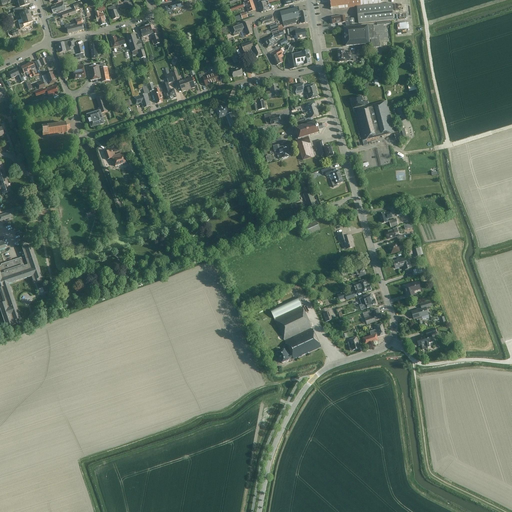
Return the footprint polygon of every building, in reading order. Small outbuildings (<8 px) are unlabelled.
[(14,12),(16,12),(23,10),(22,7),(29,5),(27,0),(24,0),(18,2),(20,7),(13,9),(14,12)] [(246,0),(244,1),(248,13),(256,10),(252,0),(246,0)] [(279,0),(259,0),(260,2),(258,2),(261,13),(272,10),(270,4),(280,1),(279,0)] [(381,5),(380,0),(329,0),(331,10),(357,7),(381,5)] [(183,7),(182,2),(168,5),(163,6),(165,17),(171,15),(173,15),(172,9),(183,7)] [(59,12),(59,13),(63,11),(66,10),(63,3),(55,6),(56,7),(52,8),(54,14),(59,12)] [(392,4),(381,5),(357,7),(359,23),(386,21),(391,20),(394,20),(392,4)] [(117,10),(115,6),(108,8),(110,15),(112,15),(113,20),(119,18),(117,10)] [(300,13),(299,7),(280,12),(283,22),(284,27),(296,24),(296,22),(297,22),(297,21),(298,21),(299,24),(302,24),(308,23),(306,11),(300,13)] [(27,11),(27,8),(23,10),(16,12),(17,15),(20,14),(21,19),(31,16),(29,11),(27,11)] [(104,14),(100,15),(99,12),(95,13),(96,16),(98,22),(100,21),(101,26),(105,24),(104,20),(106,20),(104,14)] [(248,17),(246,12),(241,14),(241,16),(239,16),(237,18),(238,21),(248,17)] [(275,22),(273,15),(264,18),(265,19),(261,20),(262,25),(268,24),(275,22)] [(20,29),(31,26),(30,23),(33,22),(31,16),(21,19),(23,23),(19,24),(20,29)] [(345,19),(345,16),(341,16),(332,18),(333,24),(338,23),(338,24),(342,24),(342,23),(346,22),(346,26),(354,25),(354,18),(345,19)] [(84,30),(82,19),(76,20),(77,24),(66,27),(68,34),(84,30)] [(249,22),(243,24),(242,21),(230,25),(234,36),(239,34),(239,33),(243,32),(245,37),(253,34),(249,22)] [(146,27),(140,29),(142,34),(143,37),(147,36),(153,34),(150,24),(145,26),(146,27)] [(374,33),(373,25),(360,27),(360,26),(344,28),(346,46),(369,44),(371,44),(372,48),(380,47),(379,40),(379,35),(376,35),(376,33),(374,33)] [(298,31),(297,27),(290,28),(291,37),(296,36),(297,39),(306,37),(305,29),(298,31)] [(274,45),(274,46),(277,44),(275,38),(280,36),(279,32),(273,35),(270,36),(271,37),(264,40),(268,48),(274,45)] [(155,45),(161,43),(158,34),(152,36),(154,40),(152,41),(154,45),(155,45)] [(135,35),(128,37),(132,52),(135,51),(139,50),(140,53),(141,58),(146,57),(143,47),(142,48),(140,42),(137,42),(135,35)] [(124,38),(117,40),(116,36),(110,37),(112,43),(111,44),(113,48),(126,44),(124,38)] [(58,44),(60,53),(71,50),(70,48),(75,46),(73,41),(69,42),(58,44)] [(99,55),(98,42),(89,43),(90,50),(91,50),(91,53),(92,59),(98,58),(97,55),(99,55)] [(258,45),(253,47),(251,42),(242,46),(244,53),(251,50),(252,53),(251,54),(253,59),(262,55),(258,45)] [(283,53),(280,48),(270,53),(277,66),(283,62),(281,58),(283,57),(282,54),(283,53)] [(230,50),(234,64),(239,62),(235,49),(230,50)] [(345,52),(345,50),(338,50),(339,62),(346,62),(345,61),(350,61),(350,59),(353,59),(353,61),(356,61),(356,55),(351,56),(350,51),(345,52)] [(304,64),(304,65),(311,64),(309,51),(302,52),(302,53),(289,55),(291,64),(289,64),(290,70),(297,68),(297,65),(304,64)] [(26,65),(29,71),(31,74),(32,77),(33,77),(36,76),(32,69),(35,68),(32,62),(26,65)] [(104,68),(104,63),(100,64),(101,65),(90,67),(92,81),(102,79),(103,82),(106,81),(107,84),(110,83),(110,81),(107,67),(104,68)] [(231,71),(233,77),(243,74),(242,70),(245,69),(243,63),(239,64),(240,68),(231,71)] [(24,74),(29,71),(26,65),(21,68),(24,74)] [(85,72),(84,65),(72,68),(74,74),(75,80),(86,78),(85,72)] [(213,84),(220,81),(218,76),(221,75),(219,68),(214,70),(215,73),(210,75),(213,84)] [(23,78),(21,78),(19,75),(17,70),(9,73),(11,79),(17,76),(21,84),(25,82),(23,78)] [(172,73),(175,82),(180,80),(177,71),(172,73)] [(56,82),(52,72),(45,75),(48,82),(44,84),(43,82),(37,84),(39,90),(45,87),(45,86),(49,84),(49,85),(56,82)] [(213,84),(210,75),(205,77),(204,73),(199,75),(202,84),(205,83),(206,86),(213,84)] [(175,82),(172,74),(166,75),(169,84),(175,82)] [(189,89),(195,87),(192,77),(185,80),(189,89)] [(182,92),(189,89),(185,80),(179,82),(182,92)] [(170,90),(167,83),(163,84),(164,88),(165,87),(166,92),(165,92),(168,100),(176,97),(174,89),(170,90)] [(305,87),(304,83),(294,86),(296,94),(305,92),(304,91),(306,91),(308,100),(318,97),(314,84),(305,87)] [(149,93),(147,84),(142,86),(145,94),(134,98),(137,104),(142,103),(144,108),(150,106),(147,94),(149,93)] [(280,96),(278,84),(270,86),(271,92),(267,92),(267,98),(272,97),(280,96)] [(47,92),(49,96),(53,95),(53,94),(54,93),(58,91),(56,86),(45,90),(45,89),(35,93),(36,96),(47,92)] [(161,91),(160,91),(159,89),(155,90),(157,94),(155,95),(158,104),(163,102),(162,98),(163,97),(161,92),(161,93),(161,91)] [(100,111),(107,109),(106,106),(109,105),(107,100),(109,99),(107,93),(96,96),(100,108),(98,109),(99,111),(100,111)] [(364,107),(362,96),(352,99),(353,103),(352,104),(353,108),(355,108),(357,116),(356,116),(363,141),(395,133),(387,101),(364,107)] [(266,109),(264,99),(254,101),(256,111),(266,109)] [(309,112),(317,110),(315,104),(307,106),(307,107),(304,108),(305,110),(308,110),(309,112)] [(409,119),(406,105),(397,108),(400,121),(409,119)] [(229,114),(226,106),(216,109),(219,118),(226,116),(230,127),(234,126),(240,123),(238,118),(237,113),(234,114),(233,113),(229,114)] [(99,111),(87,115),(92,128),(105,123),(101,114),(108,112),(107,109),(100,111),(99,111)] [(311,118),(319,116),(317,110),(309,112),(310,115),(307,116),(308,119),(310,118),(311,118)] [(272,117),(271,113),(264,115),(265,119),(269,118),(271,125),(281,122),(280,115),(272,117)] [(317,125),(316,121),(296,128),(298,136),(295,136),(296,141),(297,141),(303,160),(315,157),(314,153),(313,153),(312,149),(311,150),(309,144),(311,143),(308,136),(320,133),(319,130),(323,128),(322,123),(317,125)] [(68,125),(65,123),(41,127),(43,136),(66,133),(69,130),(69,129),(69,126),(68,125)] [(239,128),(244,140),(248,139),(243,126),(239,128)] [(324,148),(322,140),(317,142),(321,157),(326,155),(327,158),(334,156),(331,146),(324,148)] [(279,148),(278,143),(273,144),(274,152),(279,150),(280,154),(278,154),(279,159),(281,158),(289,156),(287,146),(279,148)] [(115,155),(113,149),(105,152),(107,160),(112,158),(116,167),(127,163),(123,153),(115,155)] [(333,174),(335,179),(331,180),(334,188),(338,186),(337,184),(343,182),(339,170),(333,173),(331,169),(325,172),(327,177),(333,174)] [(0,186),(0,187),(8,184),(6,176),(0,178),(0,186)] [(10,192),(8,184),(0,187),(0,186),(0,189),(1,189),(3,194),(10,192)] [(309,205),(310,209),(316,206),(314,201),(313,198),(313,197),(311,191),(303,194),(307,206),(309,205)] [(0,221),(13,217),(11,212),(0,215),(0,221)] [(379,215),(382,224),(389,222),(388,219),(393,218),(391,212),(385,214),(385,213),(379,215)] [(389,221),(391,228),(398,225),(396,219),(389,221)] [(320,229),(317,222),(306,227),(309,234),(320,229)] [(385,233),(387,240),(396,237),(395,234),(399,232),(397,228),(393,229),(394,230),(385,233)] [(347,237),(346,233),(339,235),(341,241),(343,240),(346,249),(355,247),(351,235),(347,237)] [(0,308),(6,327),(17,324),(16,320),(20,319),(11,292),(12,292),(11,288),(10,288),(8,284),(32,276),(34,283),(41,281),(40,278),(41,278),(31,247),(27,249),(26,246),(22,247),(26,258),(21,259),(21,258),(1,265),(2,266),(0,266),(0,249),(5,248),(3,241),(0,241),(0,308)] [(398,246),(397,243),(389,246),(391,254),(399,251),(399,249),(404,248),(402,244),(398,246)] [(422,255),(420,248),(413,250),(415,257),(422,255)] [(401,259),(401,258),(397,259),(397,260),(393,261),(395,268),(404,266),(405,270),(411,268),(409,261),(405,262),(404,258),(401,259)] [(366,275),(363,267),(356,270),(352,272),(353,276),(357,275),(358,277),(366,275)] [(368,286),(366,280),(353,284),(356,294),(362,292),(363,293),(371,290),(370,285),(368,286)] [(420,289),(418,282),(404,286),(407,297),(413,296),(412,292),(420,289)] [(375,300),(373,300),(371,295),(363,297),(364,298),(360,299),(362,306),(361,306),(362,310),(366,309),(365,305),(366,304),(367,308),(372,307),(372,306),(376,304),(375,300)] [(284,340),(312,327),(298,297),(270,311),(284,340)] [(422,319),(422,317),(428,315),(426,308),(432,306),(431,301),(420,304),(421,309),(412,312),(414,319),(416,318),(417,320),(422,319)] [(330,312),(328,312),(326,308),(322,310),(326,322),(333,320),(330,312)] [(379,314),(378,309),(372,311),(373,312),(370,313),(370,311),(363,313),(367,325),(376,322),(375,320),(382,318),(380,313),(379,314)] [(385,335),(382,324),(376,326),(374,327),(375,331),(371,332),(372,335),(363,339),(365,345),(378,341),(377,337),(385,335)] [(430,347),(429,343),(433,342),(431,335),(437,334),(435,328),(425,331),(427,335),(416,338),(419,346),(421,345),(422,350),(428,348),(430,347)] [(321,347),(313,329),(285,342),(288,348),(285,350),(277,353),(282,363),(289,360),(289,359),(293,357),(293,359),(298,357),(298,358),(321,347)] [(359,342),(357,337),(348,340),(348,343),(351,351),(359,348),(357,342),(359,342)]
